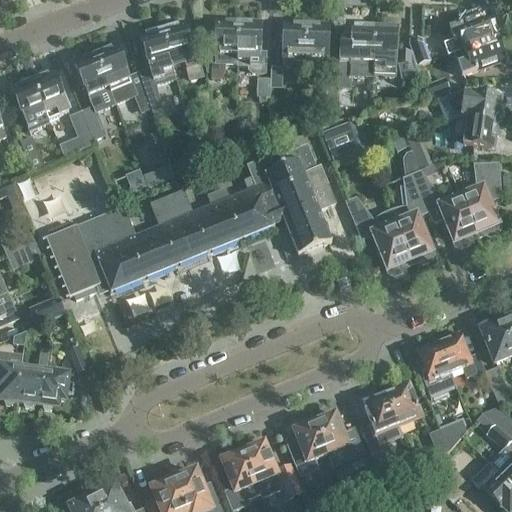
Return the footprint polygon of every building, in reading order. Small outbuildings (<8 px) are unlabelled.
[(447,59),(453,57),(499,40),(495,28),(492,27),(489,20),(482,24),(481,21),(461,28),(461,27),(449,32),(453,43),(443,46),(447,59)] [(224,68),(224,67),(237,68),(238,26),(227,25),(226,22),(219,21),(217,25),(216,25),(214,67),(224,68)] [(250,26),(238,26),(237,68),(249,68),(248,70),(252,75),(264,75),(265,59),(261,55),(259,55),(260,26),(259,26),(258,23),(252,23),(250,26)] [(194,55),(191,56),(183,27),(182,27),(180,24),(173,26),(173,30),(161,33),(171,67),(184,64),(186,71),(187,71),(189,79),(192,82),(201,79),(202,75),(197,57),(194,55)] [(305,64),(306,28),(295,28),(293,24),(287,24),(285,27),(284,27),(283,69),(292,70),(292,63),(305,64)] [(317,28),(306,28),(305,64),(317,64),(317,71),(327,71),(329,29),(328,29),(326,25),(319,25),(317,28)] [(340,58),(338,91),(351,91),(352,79),(360,80),(361,65),(373,66),(375,30),(363,29),(361,26),(355,26),(353,29),(353,37),(346,36),(345,58),(340,58)] [(373,66),(373,78),(385,78),(385,80),(395,80),(397,31),(395,28),(388,27),(386,30),(375,30),(373,66)] [(148,33),(142,35),(141,39),(140,39),(149,72),(138,76),(150,111),(152,117),(160,114),(155,88),(175,82),(171,67),(161,33),(150,36),(148,33)] [(499,40),(453,57),(461,79),(478,73),(477,72),(507,62),(499,40)] [(409,48),(411,55),(415,68),(428,64),(421,44),(409,48)] [(95,58),(110,95),(115,107),(134,99),(141,115),(150,111),(138,76),(128,80),(116,49),(115,50),(112,47),(106,50),(106,53),(95,58)] [(398,55),(397,65),(401,82),(419,83),(415,68),(411,55),(398,55)] [(100,104),(99,100),(110,95),(95,58),(84,62),(81,60),(75,62),(75,66),(74,66),(91,107),(100,104)] [(270,69),(270,79),(269,91),(282,91),(282,69),(270,69)] [(45,117),(56,112),(59,119),(68,115),(52,75),(52,76),(49,73),(43,76),(42,79),(31,84),(45,117)] [(270,79),(257,79),(256,100),(259,100),(259,105),(266,105),(266,100),(269,100),(269,91),(270,79)] [(449,93),(444,81),(423,90),(427,100),(427,102),(449,93)] [(11,92),(28,132),(36,128),(48,123),(45,117),(31,84),(21,88),(18,86),(12,88),(12,92),(11,92)] [(337,87),(326,86),(325,108),(336,109),(337,87)] [(211,108),(208,93),(207,93),(206,88),(201,89),(201,88),(198,88),(198,90),(196,90),(199,110),(211,108)] [(459,96),(438,103),(445,123),(458,119),(466,121),(497,125),(497,122),(500,120),(501,113),(499,110),(501,99),(492,97),(481,96),(470,94),(470,97),(459,96)] [(82,115),(95,147),(106,142),(93,111),(82,115)] [(280,139),(281,114),(268,113),(267,138),(268,138),(268,141),(274,142),(274,140),(278,140),(278,139),(280,139)] [(83,152),(95,147),(82,115),(81,114),(69,119),(83,152)] [(466,121),(463,147),(493,152),(495,141),(498,138),(499,132),(496,129),(497,125),(466,121)] [(358,155),(347,126),(321,137),(333,164),(358,155)] [(32,140),(20,145),(32,175),(44,169),(32,140)] [(18,142),(7,146),(13,163),(24,159),(18,142)] [(406,144),(407,171),(430,171),(429,143),(406,144)] [(220,164),(214,147),(193,154),(199,171),(220,164)] [(70,231),(68,227),(49,235),(51,239),(46,241),(46,242),(69,299),(69,300),(74,298),(76,303),(95,295),(94,290),(107,285),(110,293),(109,294),(110,297),(113,296),(113,295),(142,283),(143,284),(146,283),(145,281),(175,269),(175,271),(178,269),(178,268),(207,256),(207,257),(211,256),(210,255),(239,243),(240,244),(243,243),(242,242),(272,230),(272,231),(275,230),(274,228),(284,224),(298,258),(332,244),(319,214),(335,207),(320,170),(316,172),(307,149),(286,157),(290,166),(273,173),(268,160),(248,168),(253,180),(244,183),(249,194),(230,202),(226,191),(207,198),(212,210),(194,217),(184,193),(150,207),(160,231),(136,240),(126,214),(113,219),(112,214),(70,231)] [(238,151),(220,153),(221,161),(239,159),(238,151)] [(193,158),(171,167),(177,181),(199,173),(193,158)] [(475,194),(461,200),(478,240),(484,238),(489,239),(498,236),(500,231),(489,204),(500,199),(497,166),(473,168),(475,194)] [(169,168),(143,179),(148,191),(174,181),(169,168)] [(471,243),(478,240),(461,200),(444,207),(419,175),(413,177),(428,215),(439,210),(455,250),(460,252),(469,248),(471,243)] [(393,215),(390,216),(411,268),(418,265),(423,267),(431,264),(433,259),(417,219),(428,215),(413,177),(402,182),(404,214),(400,214),(397,214),(393,215)] [(0,188),(0,200),(6,198),(14,195),(9,184),(0,188)] [(404,271),(411,268),(390,216),(386,217),(383,219),(382,220),(380,221),(377,224),(376,225),(375,226),(355,201),(345,205),(361,242),(372,237),(389,277),(394,279),(402,275),(404,271)] [(35,246),(31,236),(3,248),(7,258),(35,246)] [(35,246),(7,258),(13,272),(41,260),(35,246)] [(7,296),(0,299),(0,326),(1,329),(18,321),(7,296)] [(65,317),(60,305),(31,317),(36,330),(65,317)] [(511,320),(503,324),(511,348),(511,316),(511,317),(511,318),(511,320)] [(511,359),(511,348),(503,324),(492,328),(491,326),(486,324),(481,326),(479,331),(494,367),(511,359)] [(14,340),(13,347),(24,348),(26,335),(14,340)] [(487,380),(485,375),(477,357),(467,360),(459,339),(458,339),(456,337),(450,339),(449,342),(438,347),(450,376),(462,372),(466,381),(475,377),(477,384),(487,380)] [(87,371),(78,349),(75,341),(70,343),(73,351),(68,353),(77,376),(87,371)] [(450,376),(438,347),(428,351),(426,349),(420,351),(419,354),(418,355),(429,381),(422,384),(429,401),(445,394),(440,381),(450,376)] [(21,372),(16,406),(23,407),(25,411),(30,411),(32,408),(40,409),(45,375),(47,356),(40,355),(37,374),(21,372)] [(16,406),(21,372),(0,368),(0,403),(4,404),(5,408),(11,409),(14,406),(16,406)] [(485,375),(487,380),(499,409),(511,405),(497,370),(485,375)] [(45,375),(40,409),(43,410),(44,413),(50,414),(52,411),(58,412),(59,404),(65,405),(66,396),(72,397),(73,388),(68,387),(69,378),(45,375)] [(387,396),(385,396),(398,428),(421,419),(408,387),(397,391),(396,389),(386,393),(387,396)] [(372,402),(361,406),(379,449),(402,440),(398,428),(385,396),(383,397),(381,395),(371,399),(372,402)] [(494,427),(511,442),(511,424),(496,411),(487,421),(494,427)] [(315,424),(314,425),(327,457),(333,472),(335,471),(334,470),(364,458),(364,459),(366,458),(354,431),(343,435),(335,416),(326,420),(322,419),(317,421),(315,424)] [(297,445),(286,450),(298,480),(310,476),(319,472),(315,463),(327,457),(314,425),(312,426),(309,424),(303,427),(302,430),(292,434),(297,445)] [(439,433),(448,455),(470,431),(468,427),(463,429),(461,424),(439,433)] [(504,454),(511,444),(511,442),(494,427),(486,437),(504,454)] [(437,460),(448,455),(439,433),(428,437),(437,460)] [(244,453),(243,454),(256,487),(260,498),(262,503),(282,494),(286,504),(302,497),(290,469),(276,474),(264,445),(254,449),(251,448),(246,450),(244,453)] [(383,453),(371,458),(383,488),(395,484),(383,453)] [(231,459),(221,463),(232,491),(224,494),(231,511),(238,511),(250,507),(248,503),(260,498),(256,487),(243,454),(241,455),(238,454),(232,456),(231,459)] [(492,471),(511,491),(511,456),(507,454),(491,469),(492,470),(492,471)] [(511,511),(511,491),(492,471),(475,488),(498,511),(511,511)] [(183,479),(173,483),(185,511),(218,511),(209,488),(203,491),(196,474),(194,474),(190,473),(185,475),(183,479)] [(453,475),(445,483),(461,499),(469,490),(453,475)] [(156,503),(144,507),(145,510),(146,511),(185,511),(173,483),(164,487),(160,486),(155,488),(153,491),(151,492),(154,499),(156,503)] [(445,483),(437,492),(452,507),(461,499),(445,483)] [(94,498),(92,499),(98,511),(132,511),(129,506),(124,509),(118,497),(118,495),(116,490),(114,490),(113,489),(104,493),(101,493),(95,496),(94,498)] [(98,511),(92,499),(90,500),(87,499),(81,503),(80,505),(71,510),(71,511),(70,511),(98,511)]
